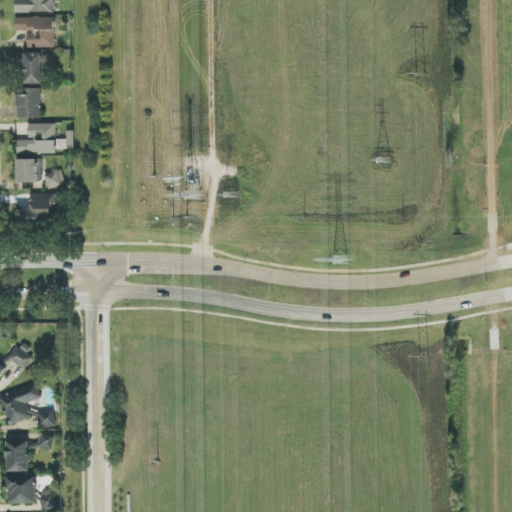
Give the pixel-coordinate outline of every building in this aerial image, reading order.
[(28,48),(55,48),(54,17),(16,18),(16,31),(28,31),(28,48)] [(24,84),(42,84),(42,53),(23,54),(24,84)] [(42,89),(16,88),(16,118),(41,119),(42,89)] [(56,124),(29,124),(29,140),(16,141),(16,155),(56,154),(56,124)] [(38,183),(39,160),(17,159),(17,183),(38,183)] [(65,186),(62,171),(45,174),(48,189),(65,186)] [(55,194),(32,195),(33,209),(18,210),(18,223),(55,222),(55,194)] [(19,344),(9,361),(26,370),(35,354),(19,344)] [(0,396),(0,398),(9,426),(33,418),(29,403),(42,399),(37,385),(0,396)] [(40,428),(56,427),(55,411),(39,412),(40,428)] [(55,436),(41,434),(38,448),(52,450),(55,436)] [(29,441),(7,441),(7,472),(29,472),(29,441)] [(36,477),(9,477),(9,504),(36,504),(36,477)] [(42,510),(55,510),(55,490),(45,491),(45,497),(41,497),(42,510)]
